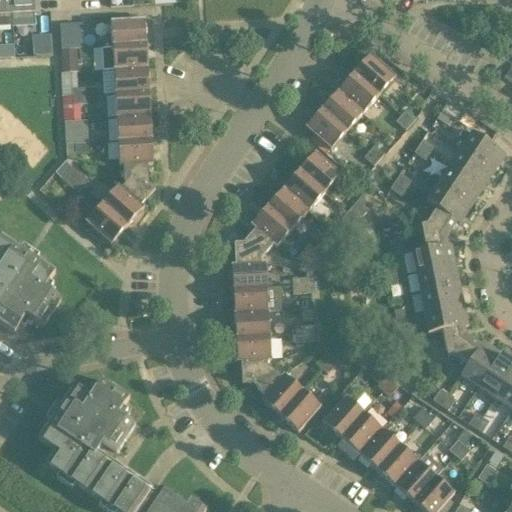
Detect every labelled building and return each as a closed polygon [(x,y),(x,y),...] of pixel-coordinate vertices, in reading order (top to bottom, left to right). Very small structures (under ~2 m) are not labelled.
[(9,0),(0,0),(0,28),(11,28),(9,0)] [(32,0),(9,0),(11,28),(34,27),(32,0)] [(112,48),(145,46),(143,22),(111,24),(112,48)] [(80,25),(58,26),(60,51),(75,50),(80,50),(79,33),(81,32),(80,25)] [(114,72),(146,70),(145,46),(112,48),(112,49),(101,49),(103,72),(113,71),(114,72)] [(76,74),(75,50),(60,51),(61,66),(61,75),(76,74)] [(368,57),(352,75),(378,98),(394,79),(368,57)] [(511,86),(511,66),(503,80),(511,86)] [(115,96),(148,95),(146,70),(114,72),(115,96)] [(362,116),(378,98),(352,75),(336,93),(362,116)] [(71,87),(61,87),(62,99),(71,99),(85,98),(84,90),(71,90),(71,87)] [(346,134),(362,116),(336,93),(320,111),(346,134)] [(116,121),(149,119),(148,95),(115,96),(116,121)] [(85,105),(85,98),(71,99),(62,99),(63,123),(74,123),(73,106),(85,105)] [(447,104),(440,114),(451,121),(456,124),(463,115),(447,104)] [(0,127),(9,118),(0,110),(0,127)] [(329,152),(346,134),(320,111),(304,129),(329,152)] [(410,127),(415,120),(405,112),(400,118),(410,127)] [(451,121),(440,114),(436,121),(447,128),(451,121)] [(405,133),(410,127),(400,118),(394,124),(405,133)] [(118,145),(150,143),(149,119),(116,121),(118,145)] [(470,134),(458,152),(493,174),(504,157),(470,134)] [(74,138),(74,147),(87,146),(87,138),(74,138)] [(422,142),(417,148),(428,156),(433,149),(422,142)] [(145,166),(145,168),(152,167),(150,143),(118,145),(107,145),(107,161),(119,160),(119,169),(124,169),(123,167),(145,166)] [(378,162),(383,156),(374,148),(368,154),(378,162)] [(417,148),(413,155),(424,162),(428,156),(417,148)] [(481,191),(493,174),(458,152),(447,169),(481,191)] [(323,194),(339,176),(314,154),(298,172),(323,194)] [(378,162),(368,154),(363,159),(373,168),(378,162)] [(66,174),(71,168),(65,162),(60,168),(66,174)] [(438,163),(427,180),(436,186),(470,208),(481,191),(447,169),(438,163)] [(138,209),(139,208),(153,192),(146,185),(145,168),(145,166),(123,167),(124,169),(125,188),(121,192),(138,209)] [(60,168),(54,174),(61,180),(66,174),(60,168)] [(66,174),(61,180),(67,186),(72,180),(77,174),(71,168),(66,174)] [(282,190),(307,213),(323,194),(298,172),(282,190)] [(72,180),(82,188),(87,183),(77,174),(72,180)] [(399,176),(394,183),(405,190),(410,183),(399,176)] [(82,188),(72,180),(67,186),(77,194),(82,188)] [(394,183),(389,191),(400,198),(405,190),(394,183)] [(458,226),(470,208),(436,186),(424,203),(436,211),(436,210),(456,223),(455,224),(458,226)] [(102,206),(126,228),(142,210),(139,208),(138,209),(121,192),(117,188),(102,206)] [(266,208),(292,230),(307,213),(282,190),(266,208)] [(351,209),(346,215),(356,223),(360,218),(361,218),(365,215),(364,214),(361,198),(351,209)] [(126,228),(102,206),(85,225),(109,247),(126,228)] [(273,245),(272,246),(275,249),(292,230),(266,208),(249,227),(254,231),(255,230),(273,245)] [(419,227),(424,251),(424,252),(447,247),(447,246),(445,239),(455,224),(456,223),(436,210),(436,211),(426,225),(419,227)] [(356,223),(346,215),(340,221),(350,230),(356,223)] [(259,267),(259,266),(259,261),(272,246),(273,245),(255,230),(254,231),(242,245),(232,245),(234,267),(234,269),(259,267)] [(421,251),(417,235),(399,239),(402,255),(421,251)] [(0,326),(13,336),(25,319),(42,330),(60,302),(43,291),(55,274),(1,238),(0,239),(0,326)] [(324,259),(329,254),(319,245),(315,250),(324,259)] [(410,254),(414,275),(455,267),(450,246),(447,246),(447,247),(424,252),(424,251),(410,254)] [(318,265),(324,259),(315,250),(308,257),(318,265)] [(232,293),(265,291),(263,265),(259,266),(259,267),(234,269),(234,267),(230,267),(232,293)] [(418,295),(459,286),(455,267),(414,275),(418,295)] [(385,272),(386,280),(399,278),(398,270),(385,272)] [(386,280),(388,288),(401,285),(399,278),(386,280)] [(303,295),(309,295),(314,295),(313,279),(303,280),(303,287),(303,295)] [(291,288),(303,287),(303,280),(291,280),(291,288)] [(418,295),(422,315),(463,306),(459,286),(418,295)] [(303,295),(303,287),(291,288),(292,296),(303,295)] [(233,316),(266,314),(278,314),(277,290),(265,291),(232,293),(233,316)] [(467,327),(463,306),(422,315),(427,335),(440,333),(440,332),(463,327),(463,328),(467,327)] [(393,312),(394,320),(407,317),(406,310),(393,312)] [(234,340),(268,338),(266,314),(233,316),(234,340)] [(394,320),(396,328),(409,325),(407,317),(394,320)] [(306,343),(316,343),(316,327),(305,328),(306,335),(306,343)] [(465,336),(463,328),(463,327),(440,332),(440,333),(445,356),(451,355),(467,366),(480,347),(480,346),(465,336)] [(306,343),(306,335),(294,336),(295,344),(306,343)] [(264,362),(264,363),(269,363),(268,338),(234,340),(236,365),(239,365),(239,364),(264,362)] [(477,388),(499,355),(482,343),(480,346),(480,347),(467,366),(460,377),(477,388)] [(511,372),(511,363),(499,355),(477,388),(494,399),(511,372)] [(328,360),(323,356),(314,366),(320,370),(328,360)] [(328,360),(320,370),(327,376),(335,366),(328,360)] [(239,364),(239,365),(240,385),(249,385),(264,398),(279,381),(264,368),(264,363),(264,362),(239,364)] [(511,411),(511,409),(511,372),(494,399),(511,411)] [(264,398),(260,402),(278,418),(300,393),(282,377),(279,381),(264,398)] [(376,388),(382,393),(391,383),(385,378),(376,388)] [(73,388),(64,401),(37,441),(54,453),(44,467),(111,511),(204,511),(190,502),(186,508),(158,490),(155,493),(111,464),(135,429),(118,417),(129,401),(102,382),(90,399),(73,388)] [(391,383),(382,393),(388,399),(397,389),(391,383)] [(432,402),(439,407),(447,396),(439,391),(432,402)] [(278,418),(297,434),(318,409),(300,393),(278,418)] [(340,396),(321,416),(325,420),(321,423),(340,440),(362,415),(343,399),(340,396)] [(439,407),(447,412),(454,401),(447,396),(439,407)] [(400,409),(394,404),(385,414),(391,419),(400,409)] [(412,420),(418,425),(426,415),(421,410),(412,420)] [(380,431),(362,415),(340,440),(358,456),(380,431)] [(426,415),(418,425),(424,431),(433,421),(426,415)] [(474,430),(481,419),(475,415),(467,426),(474,430)] [(488,424),(481,419),(474,430),(481,435),(488,424)] [(376,472),(398,447),(380,431),(358,456),(376,472)] [(470,438),(464,432),(456,440),(463,446),(470,438)] [(508,453),(511,446),(511,439),(509,437),(501,449),(508,453)] [(454,457),(462,447),(457,442),(448,452),(454,457)] [(416,463),(398,447),(376,472),(394,488),(416,463)] [(468,453),(462,447),(454,457),(460,463),(468,453)] [(416,463),(394,488),(412,504),(434,479),(442,470),(424,454),(416,463)] [(481,474),(492,481),(496,474),(485,467),(481,474)] [(481,474),(477,480),(487,487),(492,481),(481,474)] [(438,511),(452,496),(434,479),(412,504),(420,511),(438,511)]
